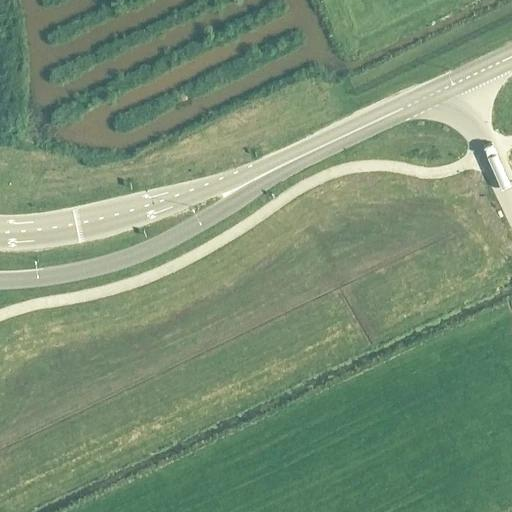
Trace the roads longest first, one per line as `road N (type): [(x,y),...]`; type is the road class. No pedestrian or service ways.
road 1 (tertiary): [(0,281),(69,274),(138,254),(306,155)]
road 2 (tertiary): [(306,155),(114,219),(0,234)]
road 3 (tertiary): [(453,84),(306,155)]
